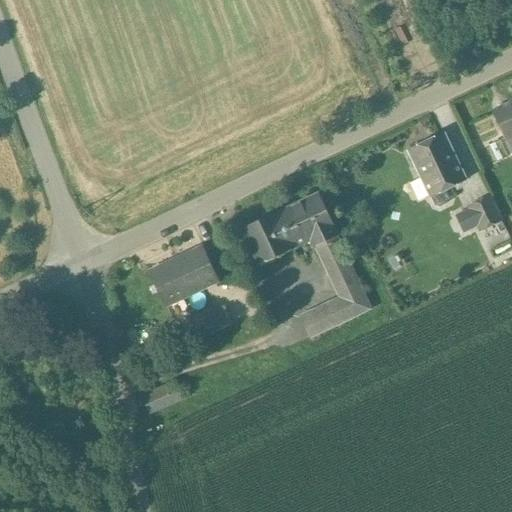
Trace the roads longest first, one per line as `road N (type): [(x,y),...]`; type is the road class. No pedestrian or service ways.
road 1 (unclassified): [(511,61),(82,262)]
road 2 (unclassified): [(142,511),(82,262)]
road 3 (unclassified): [(0,37),(82,262)]
